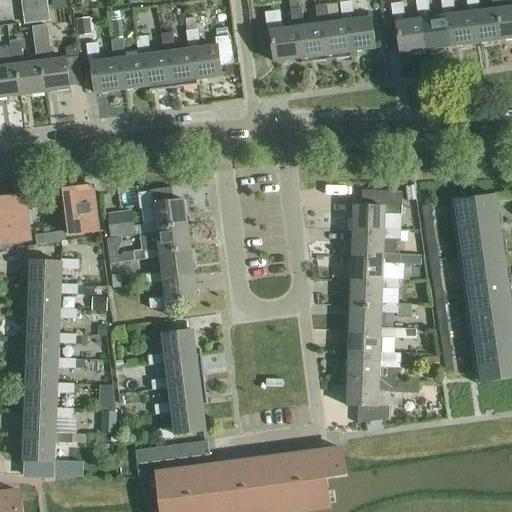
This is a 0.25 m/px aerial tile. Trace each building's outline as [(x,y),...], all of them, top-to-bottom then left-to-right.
[(47,10),(45,0),(34,0),(22,2),(23,13),(47,10)] [(70,0),(54,0),(50,12),(72,9),(70,0)] [(339,0),(340,4),(343,23),(346,22),(350,54),(376,50),(372,19),(354,21),(352,3),(361,2),(360,0),(339,0)] [(476,45),(470,0),(466,0),(469,14),(455,16),(452,0),(441,0),(443,18),(447,17),(451,48),(476,45)] [(497,11),(493,11),(480,13),(478,0),(470,0),(476,45),(501,42),(497,11)] [(501,42),(511,40),(511,8),(505,10),(503,0),(492,0),(493,11),(497,11),(501,42)] [(447,17),(443,18),(430,19),(428,1),(416,2),(419,21),(422,21),(426,52),(451,48),(447,17)] [(422,21),(419,21),(405,23),(403,4),(391,6),(394,25),(397,25),(401,55),(426,52),(422,21)] [(346,22),(343,23),(329,25),(327,6),(315,7),(318,26),(321,26),(325,57),(350,54),(346,22)] [(321,26),(318,26),(304,28),(302,9),(290,11),(293,30),(296,29),(300,60),(325,57),(321,26)] [(47,10),(23,13),(25,24),(48,21),(47,10)] [(266,22),(259,23),(254,24),(255,32),(257,31),(260,54),(273,52),(275,64),(300,60),(296,29),(293,30),(279,31),(277,13),(265,14),(266,22)] [(90,19),(76,21),(78,38),(92,36),(90,19)] [(121,20),(111,21),(114,41),(124,40),(121,20)] [(194,20),(185,21),(186,32),(196,31),(194,20)] [(71,91),(67,60),(52,61),(47,27),(33,28),(37,63),(41,63),(45,94),(71,91)] [(217,39),(218,47),(200,50),(198,31),(196,31),(186,32),(189,51),(192,51),(196,82),(198,81),(222,78),(221,67),(234,66),(232,38),(217,39)] [(192,51),(189,51),(175,53),(173,34),(161,36),(164,54),(167,54),(171,85),(173,85),(174,90),(199,86),(198,81),(196,82),(192,51)] [(167,54),(164,54),(150,56),(148,37),(136,39),(139,58),(142,57),(146,89),(171,85),(167,54)] [(142,57),(139,58),(125,60),(123,41),(111,42),(114,61),(117,61),(121,92),(146,89),(142,57)] [(117,61),(114,61),(100,63),(98,44),(86,46),(89,65),(92,65),(96,95),(121,92),(117,61)] [(41,63),(37,63),(24,65),(21,46),(10,48),(12,67),(16,66),(20,97),(45,94),(41,63)] [(16,66),(12,67),(0,68),(0,99),(20,97),(16,66)] [(64,190),(68,217),(71,237),(99,233),(92,187),(64,190)] [(354,208),(353,233),(384,234),(385,231),(385,215),(402,216),(402,201),(406,201),(406,195),(402,195),(402,192),(362,191),(362,208),(354,208)] [(33,243),(28,211),(42,209),(40,195),(27,196),(0,199),(0,228),(2,246),(33,243)] [(511,379),(511,308),(496,197),(456,203),(482,384),(511,379)] [(188,226),(185,201),(153,205),(156,225),(140,227),(141,236),(157,234),(157,230),(188,226)] [(431,206),(423,207),(433,281),(446,374),(454,373),(431,206)] [(108,214),(110,238),(134,235),(132,212),(108,214)] [(157,234),(141,236),(143,251),(134,252),(135,262),(160,259),(160,255),(191,251),(188,226),(157,230),(157,234)] [(50,234),(49,228),(43,229),(44,235),(35,236),(36,246),(51,244),(50,234)] [(353,233),(352,258),(384,259),(384,256),(384,240),(401,241),(401,231),(385,231),(384,234),(353,233)] [(64,232),(50,234),(51,244),(65,242),(64,232)] [(106,240),(110,266),(119,265),(117,251),(121,243),(120,238),(106,240)] [(160,255),(160,259),(162,274),(146,276),(147,285),(164,283),(163,280),(194,276),(191,251),(160,255)] [(352,258),(351,283),(383,284),(383,280),(383,265),(400,265),(400,256),(384,256),(384,259),(352,258)] [(31,263),(30,287),(61,288),(61,286),(62,270),(78,271),(79,261),(61,261),(61,264),(31,263)] [(412,268),(412,281),(425,282),(425,269),(412,268)] [(121,276),(112,276),(113,289),(122,288),(121,276)] [(163,280),(164,283),(166,299),(149,301),(150,310),(168,308),(167,305),(198,301),(194,276),(163,280)] [(383,284),(351,283),(350,307),(382,308),(382,305),(382,290),(399,290),(399,281),(383,280),(383,284)] [(61,288),(30,287),(29,312),(61,313),(61,310),(61,295),(78,295),(78,286),(61,286),(61,288)] [(107,313),(107,299),(92,298),(91,312),(107,313)] [(382,308),(350,307),(350,332),(381,334),(381,330),(382,314),(398,315),(398,318),(411,319),(412,306),(382,305),(382,308)] [(61,313),(29,312),(28,337),(60,338),(60,335),(60,320),(77,320),(77,311),(61,310),(61,313)] [(96,326),(96,337),(104,336),(104,326),(96,326)] [(350,332),(349,357),(380,358),(380,355),(381,339),(416,340),(417,331),(381,330),(381,334),(350,332)] [(166,359),(201,355),(201,350),(196,351),(194,331),(163,334),(165,353),(149,355),(150,365),(166,363),(166,359)] [(28,337),(27,362),(59,363),(59,360),(59,344),(76,345),(76,336),(60,335),(60,338),(28,337)] [(76,336),(76,345),(86,345),(86,336),(76,336)] [(169,385),(204,380),(201,355),(166,359),(166,363),(168,378),(152,380),(153,388),(153,390),(169,388),(169,385)] [(380,358),(349,357),(348,382),(379,383),(379,380),(380,368),(400,369),(401,356),(380,355),(380,358)] [(424,373),(440,371),(438,357),(422,360),(424,373)] [(27,362),(26,387),(58,388),(58,385),(58,369),(75,370),(75,369),(75,361),(59,360),(59,363),(27,362)] [(75,361),(75,369),(84,370),(84,361),(75,361)] [(152,380),(142,382),(143,389),(153,388),(152,380)] [(172,410),(203,406),(203,403),(207,403),(204,380),(169,385),(171,404),(155,406),(156,415),(172,413),(172,410)] [(379,383),(348,382),(347,407),(359,408),(358,425),(389,421),(389,407),(390,407),(390,393),(419,395),(419,392),(422,392),(422,384),(408,384),(408,381),(379,380),(379,383)] [(128,381),(118,382),(119,393),(130,392),(128,381)] [(58,388),(26,387),(25,412),(57,413),(57,410),(57,394),(74,395),(74,385),(58,385),(58,388)] [(116,413),(113,387),(98,386),(97,412),(116,413)] [(206,431),(203,406),(172,410),(172,413),(174,429),(158,431),(159,440),(175,438),(175,435),(206,431)] [(57,413),(25,412),(25,436),(56,437),(56,434),(57,419),(73,420),(73,410),(57,410),(57,413)] [(56,437),(25,436),(24,462),(55,464),(56,444),(72,444),(72,435),(56,434),(56,437)] [(209,456),(208,442),(135,452),(137,466),(209,456)] [(322,458),(246,469),(158,483),(162,511),(301,511),(330,508),(327,481),(347,478),(343,450),(322,454),(322,458)] [(146,478),(138,478),(139,486),(147,485),(146,478)] [(0,511),(22,511),(20,493),(0,495),(0,511)]
